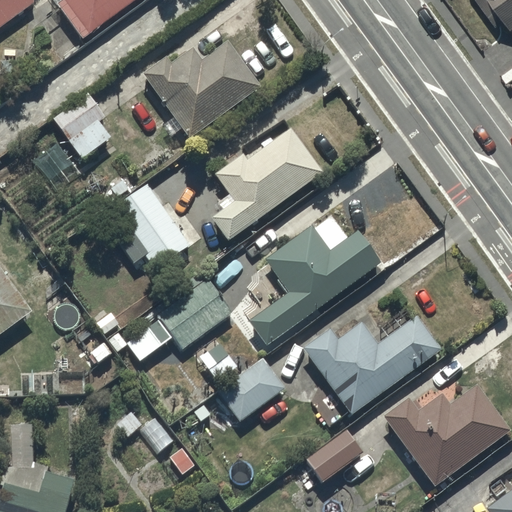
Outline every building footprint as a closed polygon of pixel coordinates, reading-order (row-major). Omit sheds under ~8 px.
[(32,0),(0,0),(0,26),(34,2),(32,0)] [(58,0),(56,2),(81,38),(135,0),(58,0)] [(511,0),(477,0),(496,24),(503,19),(511,30),(511,0)] [(164,58),(142,74),(188,138),(260,86),(228,41),(201,59),(192,46),(168,63),(164,58)] [(108,136),(98,121),(104,117),(88,94),(53,119),(80,156),(108,136)] [(210,217),(228,240),(322,172),(290,128),(246,159),(242,154),(214,174),(229,194),(213,205),(218,211),(210,217)] [(160,204),(146,184),(101,216),(134,262),(144,255),(153,268),(201,233),(173,194),(160,204)] [(280,303),(292,319),(297,315),(301,320),(381,262),(357,229),(347,237),(332,216),(314,229),(311,225),(264,259),(266,262),(256,269),(268,286),(278,278),(287,291),(282,295),(285,299),(280,303)] [(0,332),(29,311),(0,271),(0,332)] [(232,313),(206,277),(157,314),(167,328),(155,337),(160,345),(172,336),(182,350),(232,313)] [(330,327),(302,347),(351,415),(441,351),(415,315),(401,325),(399,321),(374,339),(362,322),(338,338),(330,327)] [(216,391),(239,421),(285,387),(263,357),(216,391)] [(408,398),(384,416),(434,484),(508,429),(475,385),(450,403),(442,393),(421,409),(415,400),(412,402),(408,398)] [(34,407),(2,406),(2,423),(11,423),(11,467),(31,468),(32,423),(34,423),(34,407)] [(345,430),(306,459),(322,481),(361,452),(345,430)] [(2,483),(0,490),(0,511),(64,511),(74,480),(43,471),(37,493),(2,483)] [(487,507),(484,508),(487,511),(511,511),(511,488),(502,496),(499,491),(484,502),(487,507)]
